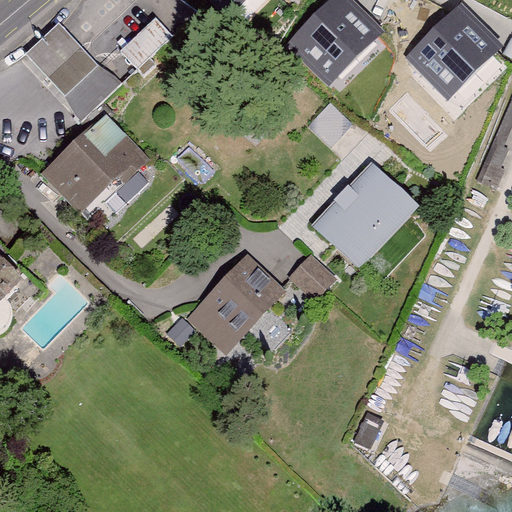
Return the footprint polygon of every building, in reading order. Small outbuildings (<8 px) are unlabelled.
[(209,0),(230,21),(252,0),(209,0)] [(462,0),(400,61),(448,110),(511,50),(462,0)] [(342,3),(300,47),(338,83),(380,40),(342,3)] [(122,52),(138,70),(175,37),(159,19),(122,52)] [(149,160),(110,120),(48,178),(87,219),(149,160)] [(423,213),(376,170),(320,231),(366,274),(423,213)] [(0,249),(0,348),(49,295),(0,249)] [(288,295),(252,261),(193,323),(229,357),(288,295)] [(315,262),(295,283),(320,306),(340,285),(315,262)]
